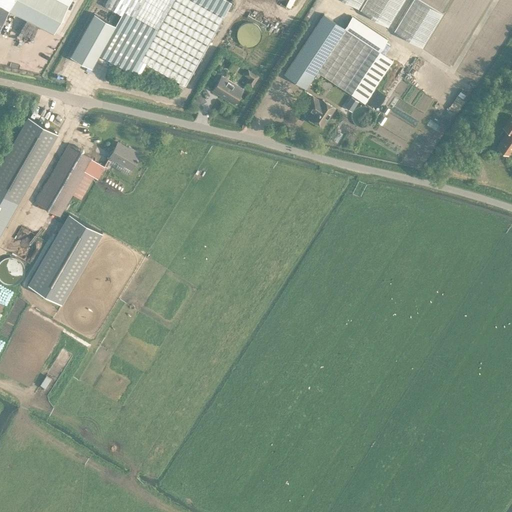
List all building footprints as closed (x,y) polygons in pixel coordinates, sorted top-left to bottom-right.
[(0,0),(0,26),(8,11),(53,34),(70,0),(0,0)] [(107,0),(104,6),(121,15),(115,26),(100,54),(133,73),(140,61),(185,86),(231,3),(225,0),(107,0)] [(94,14),(70,56),(91,69),(100,54),(115,26),(94,14)] [(305,89),(313,77),(345,29),(323,14),(284,74),(305,89)] [(353,16),(345,29),(379,51),(379,52),(388,40),(353,16)] [(263,34),(263,33),(262,31),(262,28),(260,26),(258,24),(257,23),(254,22),(250,21),(248,21),(246,22),(243,23),(242,24),(240,26),(239,28),(238,31),(238,33),(238,36),(239,38),(240,40),(241,42),(243,43),(245,45),(248,45),(250,46),(253,45),(255,45),(258,43),(260,41),(261,39),(262,36),(263,34)] [(313,77),(316,79),(320,74),(364,104),(392,60),(379,52),(379,51),(345,29),(313,77)] [(244,75),(249,77),(247,83),(253,86),(259,75),(248,68),(244,75)] [(242,89),(233,83),(221,76),(212,90),(233,104),(242,89)] [(459,112),(468,96),(460,91),(450,107),(459,112)] [(321,102),(312,96),(305,108),(313,114),(310,117),(322,125),(334,108),(322,100),(321,102)] [(375,119),(375,118),(375,116),(374,113),(372,110),(370,108),(368,107),(366,107),(364,106),(362,106),(359,107),(357,108),(355,110),(354,112),(353,114),(352,118),(352,121),(353,122),(355,126),(357,127),(359,129),(363,130),(366,129),(368,129),(371,127),(372,126),(374,123),(375,121),(375,119)] [(28,116),(0,164),(0,193),(18,203),(58,133),(28,116)] [(511,116),(502,128),(508,131),(496,148),(507,155),(511,148),(511,116)] [(117,142),(109,156),(131,169),(139,155),(117,142)] [(68,144),(35,202),(59,216),(72,194),(85,172),(93,176),(97,179),(104,167),(92,159),(93,158),(68,144)] [(92,178),(93,176),(85,172),(80,180),(72,194),(80,199),(92,178)] [(83,265),(102,232),(78,219),(75,217),(71,215),(70,214),(68,213),(28,285),(61,304),(83,265)] [(26,269),(25,267),(25,264),(24,262),(22,260),(20,258),(18,257),(15,256),(12,256),(9,256),(7,257),(5,258),(3,260),(1,262),(0,264),(0,273),(1,276),(3,278),(5,280),(7,281),(9,282),(11,283),(14,282),(17,282),(19,280),(22,279),(24,276),(25,275),(25,272),(26,269)]
